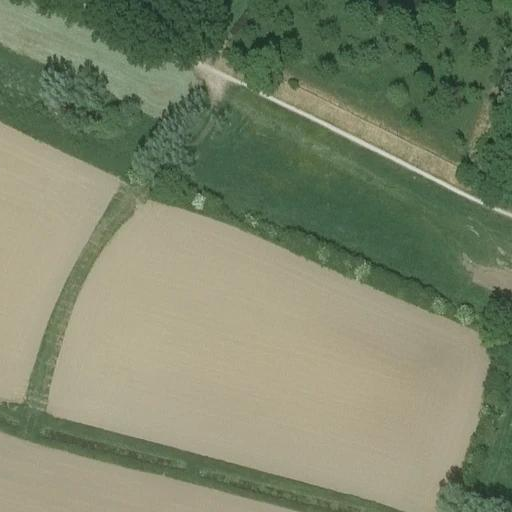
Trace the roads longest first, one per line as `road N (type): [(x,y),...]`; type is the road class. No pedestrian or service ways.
road 1 (track): [(213,69),(210,109),(195,136),(117,204),(80,256),(24,439)]
road 2 (track): [(213,69),(75,0)]
